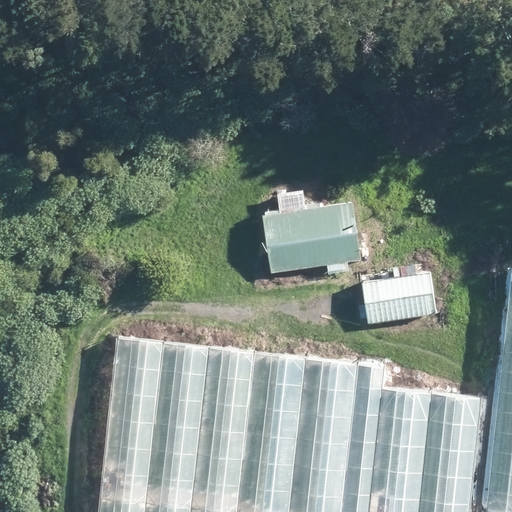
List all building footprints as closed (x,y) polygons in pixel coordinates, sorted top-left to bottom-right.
[(341,260),(352,258),(358,257),(350,199),(261,211),(269,270),(325,263),(326,269),(342,267),(341,260)] [(464,221),(406,227),(408,240),(466,234),(464,221)] [(413,272),(411,263),(385,266),(387,276),(360,280),(366,321),(433,311),(427,270),(413,272)] [(483,508),(505,510),(511,510),(511,267),(509,267),(497,372),(483,508)] [(469,511),(481,396),(382,386),(384,363),(116,336),(98,511),(469,511)]
